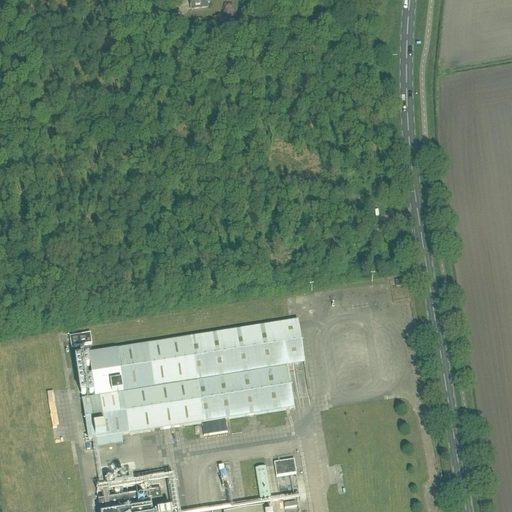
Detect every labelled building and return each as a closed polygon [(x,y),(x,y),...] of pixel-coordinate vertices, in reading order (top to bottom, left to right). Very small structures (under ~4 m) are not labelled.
[(189,0),(191,11),(209,9),(208,5),(210,5),(209,0),(189,0)] [(123,446),(121,437),(171,430),(173,429),(184,427),(204,424),(293,410),(287,369),(280,326),(191,340),(160,345),(88,356),(95,400),(82,402),(87,431),(88,439),(88,443),(96,441),(98,450),(123,446)] [(71,349),(92,345),(90,335),(70,338),(71,349)] [(227,433),(225,422),(202,426),(204,437),(227,433)] [(66,442),(64,426),(56,426),(58,443),(66,442)] [(276,478),(296,475),(294,461),(274,464),(276,478)] [(260,501),(271,499),(266,469),(255,471),(260,501)] [(151,511),(149,496),(149,495),(98,503),(98,504),(99,511),(151,511)]
